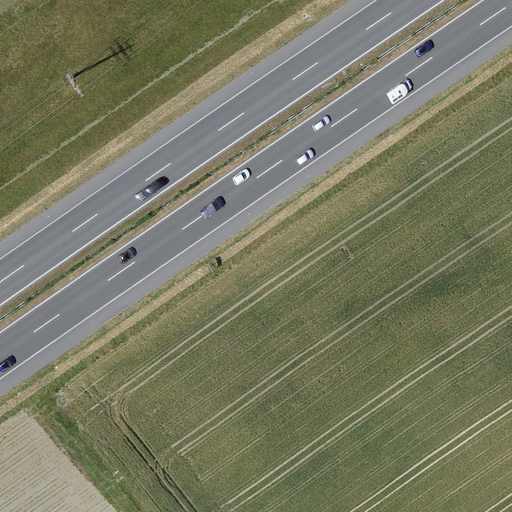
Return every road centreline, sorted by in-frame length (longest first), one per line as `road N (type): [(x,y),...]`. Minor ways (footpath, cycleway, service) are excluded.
road 1 (motorway): [(0,356),(511,4)]
road 2 (motorway): [(410,0),(0,282)]
